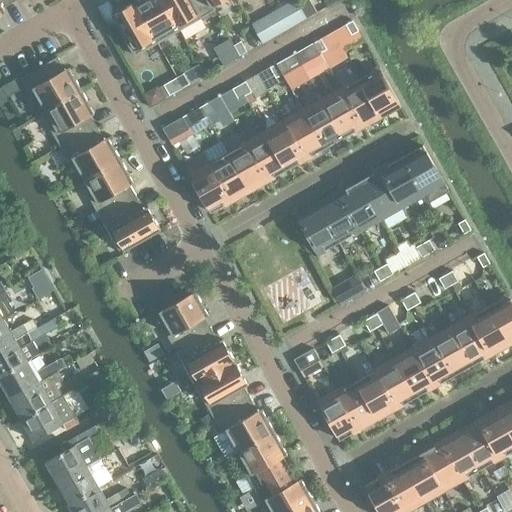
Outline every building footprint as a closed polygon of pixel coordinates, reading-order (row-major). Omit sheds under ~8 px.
[(0,0),(0,15),(6,12),(3,7),(15,1),(14,0),(0,0)] [(162,0),(138,0),(134,2),(157,43),(180,30),(162,0)] [(162,0),(180,30),(214,11),(207,0),(162,0)] [(207,0),(214,11),(215,10),(213,6),(222,0),(207,0)] [(292,0),(273,11),(284,31),(306,18),(295,0),(292,0)] [(157,43),(134,2),(112,15),(135,55),(157,43)] [(306,18),(316,12),(310,2),(300,8),(306,18)] [(284,31),(273,11),(251,24),(262,43),(284,31)] [(351,35),(358,31),(352,20),(346,24),(351,35)] [(321,38),(314,42),(320,53),(327,49),(321,38)] [(239,56),(231,41),(219,47),(228,63),(228,64),(239,57),(239,56)] [(247,52),(241,41),(234,45),(240,55),(247,52)] [(320,53),(314,42),(307,46),(313,56),(320,53)] [(69,67),(64,70),(58,58),(57,56),(21,77),(29,92),(33,89),(45,110),(41,112),(41,113),(82,90),(69,67)] [(282,74),(289,70),(283,60),(276,64),(282,74)] [(276,78),(282,74),(276,64),(270,67),(276,78)] [(360,78),(381,116),(400,105),(379,68),(360,78)] [(190,84),(184,73),(177,77),(183,88),(190,84)] [(169,95),(176,91),(183,88),(177,77),(164,85),(169,95)] [(341,89),(362,126),(381,116),(360,78),(341,89)] [(251,91),(246,81),(239,85),(245,95),(251,91)] [(3,85),(0,86),(0,103),(10,98),(9,96),(3,85)] [(238,99),(245,95),(239,85),(232,89),(238,99)] [(322,100),(343,137),(362,126),(341,89),(322,100)] [(94,113),(89,103),(82,90),(41,113),(61,147),(97,127),(90,115),(94,113)] [(303,111),(324,148),(343,137),(322,100),(303,111)] [(208,102),(201,106),(207,117),(214,113),(208,102)] [(207,117),(201,106),(195,110),(201,120),(207,117)] [(284,121),(305,159),(324,148),(303,111),(284,121)] [(265,132),(286,169),(305,159),(284,121),(265,132)] [(170,124),(163,128),(169,138),(176,134),(170,124)] [(121,159),(113,146),(108,137),(104,139),(97,127),(61,147),(69,161),(72,159),(84,179),(80,182),(121,159)] [(246,143),(267,180),(286,169),(265,132),(246,143)] [(227,154),(248,191),(267,180),(246,143),(227,154)] [(449,191),(423,145),(401,157),(428,203),(449,191)] [(209,164),(229,202),(248,191),(227,154),(209,164)] [(428,203),(401,157),(380,169),(401,206),(421,195),(426,204),(428,203)] [(134,182),(121,159),(80,182),(100,217),(136,196),(129,184),(134,182)] [(190,175),(211,212),(229,202),(209,164),(190,175)] [(401,206),(380,169),(359,181),(380,218),(401,206)] [(380,218),(359,181),(338,193),(359,230),(380,218)] [(359,230),(338,193),(317,205),(338,242),(359,230)] [(161,230),(153,216),(148,206),(143,209),(136,196),(100,217),(120,253),(161,230)] [(338,242),(317,205),(296,217),(317,254),(338,242)] [(95,211),(86,216),(90,222),(99,217),(95,211)] [(462,231),(469,227),(465,219),(458,223),(462,231)] [(428,254),(435,250),(429,240),(422,243),(428,254)] [(428,254),(422,243),(416,247),(421,257),(428,254)] [(491,266),(485,255),(478,259),(484,270),(491,266)] [(393,274),(387,263),(381,267),(386,277),(393,274)] [(386,277),(381,267),(374,271),(380,281),(386,277)] [(458,281),(453,272),(446,275),(451,285),(454,283),(458,281)] [(451,285),(446,275),(439,279),(445,289),(451,285)] [(39,289),(33,293),(37,300),(43,296),(54,290),(48,278),(36,285),(39,289)] [(454,283),(451,285),(456,292),(462,288),(458,281),(454,283)] [(351,298),(343,283),(332,289),(340,304),(351,298)] [(0,292),(0,320),(4,319),(12,314),(3,297),(7,294),(5,290),(0,292)] [(209,314),(203,305),(195,291),(159,311),(172,333),(167,336),(175,349),(211,329),(204,317),(209,314)] [(408,296),(414,306),(420,302),(415,292),(408,296)] [(489,306),(510,343),(511,341),(511,302),(508,295),(489,306)] [(407,310),(414,306),(408,296),(401,300),(407,310)] [(383,324),(376,327),(382,337),(389,334),(401,327),(389,305),(376,312),(377,313),(379,316),(383,324)] [(470,316),(491,354),(510,343),(489,306),(470,316)] [(379,316),(377,313),(370,317),(376,327),(383,324),(379,316)] [(451,327),(472,364),(491,354),(470,316),(451,327)] [(364,321),(369,331),(376,327),(370,317),(364,321)] [(0,320),(0,348),(37,327),(32,319),(22,324),(10,331),(4,319),(0,320)] [(0,348),(0,375),(31,358),(42,352),(35,340),(41,336),(37,327),(0,348)] [(432,338),(453,375),(472,364),(451,327),(432,338)] [(195,384),(235,361),(222,339),(218,341),(211,329),(175,349),(195,384)] [(333,338),(339,349),(345,345),(339,334),(333,338)] [(326,342),(332,352),(339,349),(333,338),(326,342)] [(413,349),(434,386),(453,375),(432,338),(413,349)] [(313,348),(301,355),(301,356),(307,366),(319,359),(313,348)] [(394,359),(415,397),(434,386),(413,349),(394,359)] [(90,353),(76,361),(80,369),(95,361),(90,353)] [(300,370),(307,366),(301,356),(294,360),(300,370)] [(0,375),(0,380),(9,397),(10,398),(39,381),(58,371),(65,367),(60,358),(37,371),(31,358),(0,375)] [(375,370),(396,407),(415,397),(394,359),(375,370)] [(248,384),(235,361),(195,384),(215,419),(251,399),(244,387),(248,384)] [(356,381),(377,418),(396,407),(375,370),(356,381)] [(10,398),(13,404),(22,419),(62,396),(55,383),(63,379),(58,371),(39,381),(10,398)] [(337,392),(358,429),(377,418),(356,381),(337,392)] [(318,402),(339,440),(358,429),(337,392),(318,402)] [(22,419),(33,439),(34,440),(65,423),(75,417),(63,395),(62,396),(22,419)] [(275,431),(267,418),(262,409),(258,411),(251,399),(215,419),(222,433),(226,430),(238,452),(275,431)] [(511,401),(498,410),(511,435),(511,401)] [(511,450),(511,435),(498,410),(479,420),(500,458),(511,450)] [(500,458),(479,420),(460,431),(481,468),(500,458)] [(286,451),(275,431),(238,452),(250,473),(246,475),(254,489),(290,468),(283,456),(286,455),(284,452),(286,451)] [(481,468),(460,431),(441,442),(462,479),(481,468)] [(46,461),(58,482),(58,483),(100,459),(87,437),(46,461)] [(462,479),(441,442),(422,453),(443,490),(462,479)] [(443,490),(422,453),(403,463),(424,500),(443,490)] [(58,483),(61,488),(70,503),(99,487),(92,474),(104,467),(100,459),(58,483)] [(424,500),(403,463),(384,474),(405,511),(424,500)] [(162,467),(142,478),(147,487),(167,476),(162,467)] [(303,481),(302,482),(300,479),(297,481),(290,468),(254,489),(261,502),(266,500),(272,511),(294,511),(314,501),(303,481)] [(403,511),(405,511),(384,474),(365,485),(380,511),(403,511)] [(106,499),(99,487),(70,503),(74,511),(102,511),(111,507),(128,497),(123,489),(106,499)] [(128,497),(111,507),(102,511),(124,511),(141,502),(135,493),(128,497)] [(320,511),(314,501),(294,511),(320,511)]
